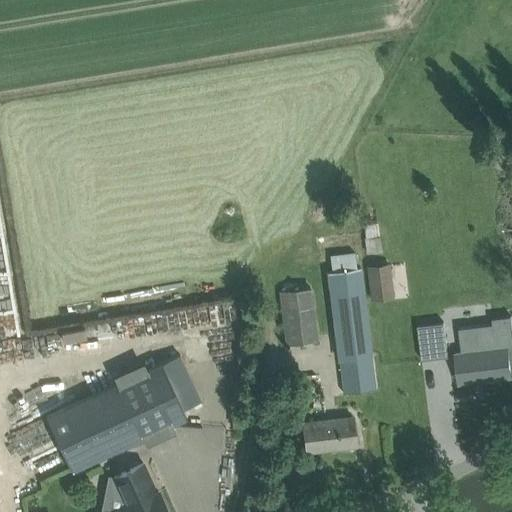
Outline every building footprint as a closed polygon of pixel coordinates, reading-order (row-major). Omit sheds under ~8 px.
[(470,169),(438,173),(452,306),(506,300),(488,140),(467,143),(470,169)] [(391,222),(390,208),(362,212),(367,253),(381,252),(378,223),(391,222)] [(332,270),(329,270),(343,389),(375,386),(361,263),(356,264),(353,239),(341,240),(342,251),(330,253),(332,270)] [(389,264),(369,266),(373,298),(393,295),(389,264)] [(315,287),(280,289),(283,341),(318,339),(315,287)] [(423,358),(449,354),(445,320),(418,323),(423,358)] [(461,381),(511,375),(508,350),(511,349),(511,343),(510,331),(479,335),(481,350),(457,353),(461,381)] [(187,416),(183,409),(161,362),(47,415),(72,470),(187,416)] [(306,450),(357,444),(353,416),(303,422),(306,450)] [(112,477),(125,506),(111,511),(169,511),(159,490),(158,490),(145,462),(112,477)]
